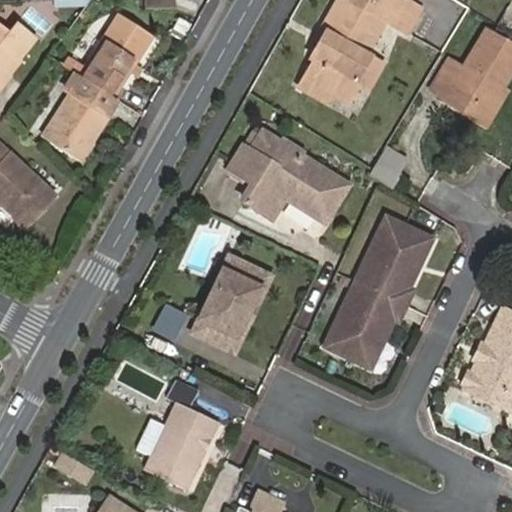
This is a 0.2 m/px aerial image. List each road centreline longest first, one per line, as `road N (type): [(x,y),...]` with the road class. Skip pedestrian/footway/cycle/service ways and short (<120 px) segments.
road 1 (tertiary): [(253,0),(59,344)]
road 2 (residential): [(403,435),(306,388),(287,438),(436,511)]
road 3 (residential): [(508,228),(403,435)]
road 4 (tertiary): [(59,344),(0,449)]
